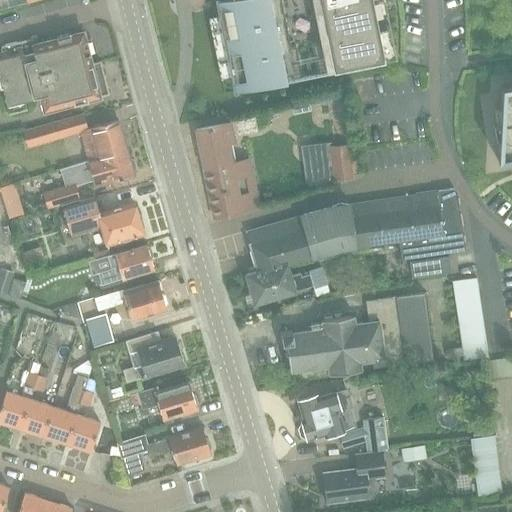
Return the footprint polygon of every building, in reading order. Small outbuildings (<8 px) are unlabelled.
[(217,0),(235,91),(302,77),(302,76),(318,73),(311,42),(315,41),(306,0),(217,0)] [(311,42),(318,73),(318,74),(384,60),(371,0),(306,0),(315,41),(311,42)] [(88,55),(91,55),(87,40),(84,41),(82,32),(70,35),(70,33),(55,37),(56,39),(31,46),(33,53),(23,55),(19,42),(0,47),(2,53),(0,53),(0,88),(2,89),(7,107),(35,99),(34,97),(40,95),(44,111),(73,103),(73,106),(88,102),(87,100),(99,97),(95,82),(105,79),(100,61),(90,63),(88,55)] [(496,121),(500,121),(499,124),(494,125),(496,139),(499,139),(497,160),(511,157),(511,83),(501,86),(500,106),(494,108),(496,121)] [(328,145),(332,180),(353,178),(352,170),(360,169),(358,149),(350,150),(344,96),(335,97),(340,144),(328,145)] [(66,118),(24,130),(29,146),(71,134),(66,118)] [(126,150),(118,120),(80,131),(88,161),(126,150)] [(235,160),(231,141),(233,141),(229,122),(196,129),(214,216),(261,207),(250,157),(235,160)] [(129,158),(126,150),(88,161),(83,162),(88,181),(94,180),(95,186),(133,175),(132,171),(135,168),(133,160),(129,158)] [(78,199),(78,198),(73,183),(43,193),(32,196),(36,210),(47,207),(62,203),(78,199)] [(13,186),(0,189),(0,192),(7,217),(13,215),(21,213),(13,186)] [(397,239),(399,259),(465,250),(456,193),(454,194),(453,188),(436,191),(436,190),(414,193),(415,194),(330,206),(246,231),(249,242),(248,242),(257,270),(285,262),(286,262),(340,247),(397,239)] [(134,203),(98,213),(93,196),(79,201),(78,199),(62,203),(71,235),(101,226),(106,244),(143,233),(142,230),(144,226),(142,220),(139,218),(134,203)] [(150,248),(147,246),(146,244),(114,254),(118,266),(98,273),(102,285),(154,268),(150,258),(152,254),(150,248)] [(40,246),(23,251),(26,262),(43,257),(40,246)] [(94,259),(110,254),(108,248),(92,253),(94,259)] [(451,272),(448,256),(409,262),(412,278),(451,272)] [(257,270),(245,273),(253,302),(293,291),(293,290),(303,287),(324,281),(320,266),(299,272),(289,274),(286,262),(285,262),(257,270)] [(0,292),(5,294),(12,272),(0,268),(0,292)] [(19,299),(25,281),(13,277),(7,295),(19,299)] [(454,293),(478,290),(476,277),(452,281),(454,293)] [(165,298),(162,296),(157,281),(143,285),(143,284),(123,290),(122,289),(94,297),(97,308),(114,304),(113,300),(124,297),(131,320),(166,310),(165,306),(167,303),(165,298)] [(456,306),(480,303),(478,290),(454,293),(456,306)] [(369,358),(369,360),(371,360),(372,366),(431,358),(422,291),(372,298),(372,299),(364,300),(367,321),(364,321),(364,320),(362,320),(362,322),(354,323),(352,312),(349,313),(350,314),(322,318),(322,317),(320,317),(320,318),(319,318),(319,320),(320,319),(321,326),(310,328),(308,328),(308,329),(296,331),(296,330),(294,330),(294,331),(291,331),(291,330),(292,330),(292,329),(290,329),(290,328),(288,328),(288,329),(281,330),(281,329),(279,329),(279,330),(278,330),(278,332),(280,331),(281,339),(280,340),(282,342),(283,341),(284,341),(288,368),(287,370),(288,371),(291,370),(300,368),(300,370),(302,369),(302,368),(313,367),(313,368),(315,367),(315,366),(327,364),(328,374),(330,374),(330,373),(358,369),(358,370),(360,370),(359,360),(369,358)] [(77,302),(62,306),(63,315),(82,318),(77,302)] [(458,319),(481,316),(480,303),(456,306),(458,319)] [(113,341),(105,312),(85,318),(93,346),(113,341)] [(460,333),(483,329),(481,316),(458,319),(460,333)] [(462,346),(485,342),(483,329),(460,333),(462,346)] [(178,342),(176,340),(175,338),(159,342),(156,331),(125,341),(129,353),(136,350),(140,364),(123,369),(126,380),(182,363),(179,351),(180,348),(178,342)] [(463,355),(464,360),(487,356),(485,342),(462,346),(463,355)] [(462,346),(445,349),(446,358),(463,355),(462,346)] [(500,379),(510,377),(507,357),(496,359),(500,379)] [(496,359),(486,361),(489,381),(500,379),(496,359)] [(32,389),(39,367),(29,364),(27,370),(24,369),(19,385),(23,386),(20,395),(5,390),(0,405),(0,421),(19,428),(29,398),(32,389)] [(50,369),(40,366),(39,367),(32,389),(42,392),(50,369)] [(79,403),(84,389),(88,377),(76,373),(65,410),(52,405),(42,435),(66,443),(76,413),(79,403)] [(195,394),(192,393),(189,383),(156,393),(154,387),(136,392),(141,408),(158,403),(162,418),(196,408),(195,405),(197,402),(195,394)] [(114,396),(124,393),(121,385),(112,388),(114,396)] [(342,428),(354,425),(349,406),(351,405),(346,388),(334,392),(334,390),(316,396),(315,394),(297,399),(303,419),(301,420),(306,438),(323,433),(324,435),(343,429),(342,428)] [(84,389),(79,403),(88,406),(93,392),(84,389)] [(130,391),(106,399),(110,413),(128,407),(135,405),(130,391)] [(52,405),(29,398),(19,428),(42,435),(52,405)] [(76,413),(66,443),(89,450),(99,421),(76,413)] [(364,440),(366,450),(386,448),(382,416),(362,419),(363,427),(337,435),(341,447),(364,440)] [(208,439),(205,437),(202,426),(168,436),(147,442),(144,433),(116,442),(120,458),(148,449),(149,454),(171,448),(175,463),(210,453),(209,450),(210,447),(208,439)] [(495,446),(493,434),(469,438),(471,449),(495,446)] [(402,462),(426,458),(424,445),(400,449),(402,462)] [(471,449),(472,460),(496,457),(495,446),(471,449)] [(385,476),(381,450),(354,454),(355,468),(321,472),(325,502),(369,497),(367,485),(371,484),(374,479),(374,477),(385,476)] [(472,460),(474,472),(498,468),(496,457),(472,460)] [(499,480),(498,468),(474,472),(475,483),(499,480)] [(475,483),(477,494),(501,491),(499,480),(475,483)] [(0,483),(0,511),(8,487),(0,483)] [(43,511),(47,499),(23,492),(16,511),(43,511)] [(47,499),(43,511),(69,511),(71,507),(47,499)]
